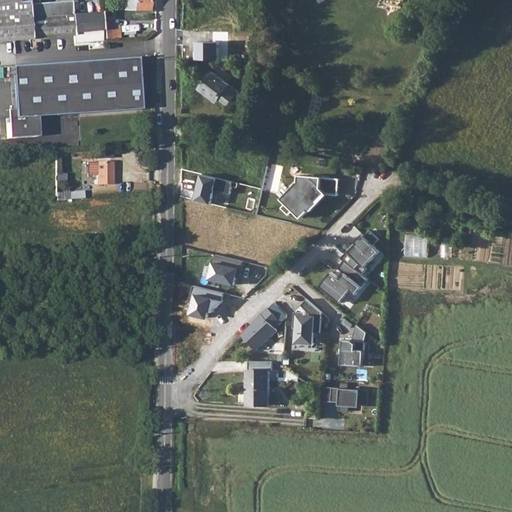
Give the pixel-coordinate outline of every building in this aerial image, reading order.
[(100,13),(92,14),(83,14),(83,9),(71,10),(71,1),(37,4),(36,0),(0,0),(0,41),(48,38),(74,36),(74,43),(102,41),(101,32),(102,32),(100,13)] [(136,0),(124,0),(124,11),(136,10),(136,0)] [(136,0),(136,10),(148,10),(148,0),(136,0)] [(119,18),(106,18),(106,38),(119,38),(119,18)] [(137,59),(11,67),(14,110),(14,118),(7,119),(8,139),(38,137),(37,117),(140,111),(137,59)] [(210,72),(196,89),(213,102),(216,98),(225,105),(235,92),(210,72)] [(239,126),(237,133),(245,135),(248,122),(241,120),(239,126)] [(228,131),(237,133),(239,126),(230,123),(228,131)] [(112,162),(97,163),(97,184),(112,184),(112,162)] [(97,176),(97,163),(87,163),(87,176),(97,176)] [(203,174),(199,200),(215,204),(219,191),(232,194),(234,182),(203,174)] [(303,183),(286,201),(296,211),(306,221),(332,196),(340,196),(341,180),(304,178),(303,183)] [(69,190),(70,198),(84,197),(84,189),(69,190)] [(407,256),(429,257),(431,234),(408,233),(407,256)] [(347,262),(364,274),(370,269),(368,267),(383,251),(366,235),(359,241),(361,243),(343,258),(347,262)] [(114,239),(98,240),(99,247),(114,247),(114,239)] [(244,261),(217,256),(211,281),(238,288),(244,261)] [(335,273),(323,287),(344,303),(353,290),(359,295),(371,279),(364,274),(347,262),(342,269),(349,274),(344,281),(335,273)] [(227,293),(196,285),(194,295),(196,295),(191,316),(210,322),(212,314),(224,303),(227,293)] [(299,313),(298,342),(316,344),(317,332),(323,332),(324,312),(309,299),(303,305),(312,314),(299,313)] [(259,351),(282,330),(277,324),(281,318),(271,307),(244,334),(259,351)] [(368,341),(346,340),(344,364),(366,366),(368,341)] [(268,370),(246,371),(246,406),(268,405),(268,395),(268,370)] [(343,404),(343,408),(362,408),(362,406),(371,406),(372,391),(330,388),(329,403),(343,404)] [(268,395),(268,405),(278,405),(278,395),(268,395)]
